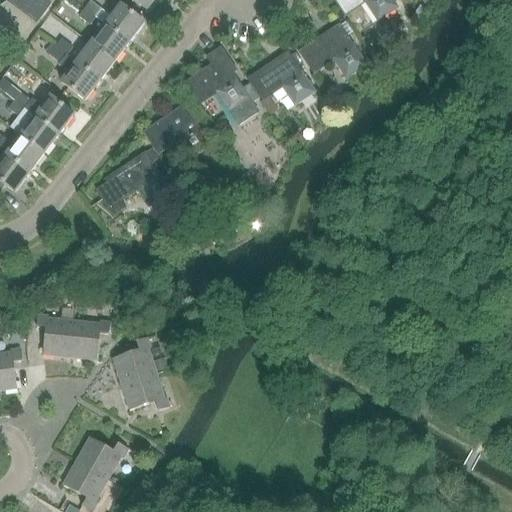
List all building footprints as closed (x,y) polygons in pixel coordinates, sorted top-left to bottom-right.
[(9,0),(6,4),(16,11),(24,0),(9,0)] [(39,0),(24,0),(16,11),(26,19),(39,0)] [(50,6),(42,0),(39,0),(26,19),(35,25),(50,6)] [(154,0),(128,0),(145,12),(154,0)] [(332,0),(345,19),(348,16),(353,24),(366,15),(361,8),(365,5),(377,23),(397,10),(390,0),(332,0)] [(103,26),(128,44),(142,25),(118,7),(110,17),(90,2),(83,11),(95,20),(103,26)] [(95,20),(83,11),(78,18),(90,26),(95,20)] [(113,64),(128,44),(103,26),(89,45),(113,64)] [(346,81),(366,67),(339,27),(299,54),(314,76),(333,63),(346,81)] [(56,47),(54,49),(65,58),(67,56),(73,48),(62,40),(56,47)] [(89,45),(76,62),(74,64),(98,83),(113,64),(89,45)] [(65,58),(54,49),(50,56),(60,64),(58,66),(68,73),(60,83),(84,102),(98,83),(74,64),(76,62),(67,56),(65,58)] [(208,70),(182,87),(196,108),(217,94),(229,113),(239,127),(258,114),(252,105),(259,100),(250,86),(243,91),(232,75),(236,72),(221,50),(207,59),(215,71),(211,74),(208,70)] [(288,55),(249,81),(263,103),(262,103),(270,115),(278,110),(270,98),(283,89),(295,108),(315,95),(298,69),(303,65),(296,55),(291,59),(288,55)] [(0,84),(0,83),(0,90),(14,102),(15,101),(21,94),(3,80),(0,84)] [(21,94),(15,101),(35,117),(34,118),(58,137),(74,116),(51,98),(43,108),(33,100),(32,102),(21,94)] [(14,102),(9,109),(19,117),(29,125),(20,136),(19,138),(43,156),(58,137),(34,118),(35,117),(15,101),(14,102)] [(191,161),(211,148),(184,108),(144,134),(158,156),(178,142),(191,161)] [(0,153),(4,157),(29,175),(43,156),(19,138),(13,145),(4,139),(2,140),(0,138),(0,153)] [(0,153),(0,183),(14,194),(29,175),(4,157),(0,153)] [(154,219),(177,203),(145,155),(106,180),(108,184),(96,192),(113,217),(125,209),(120,203),(140,190),(151,207),(148,210),(154,219)] [(199,240),(198,245),(201,250),(209,245),(205,237),(199,240)] [(43,356),(70,359),(73,323),(48,320),(48,317),(38,316),(37,328),(51,330),(50,336),(45,336),(43,356)] [(100,325),(73,323),(70,359),(97,362),(99,341),(94,341),(95,335),(109,336),(110,324),(100,323),(100,325)] [(113,360),(122,386),(156,374),(148,349),(151,349),(148,339),(136,343),(140,356),(134,358),(133,353),(113,360)] [(11,354),(0,355),(0,392),(17,390),(14,370),(10,370),(10,364),(23,362),(21,350),(11,352),(11,354)] [(164,399),(156,374),(122,386),(130,412),(149,405),(148,401),(154,399),(158,412),(170,408),(167,399),(164,399)] [(77,463),(108,481),(121,458),(124,459),(129,450),(118,444),(111,457),(106,453),(108,449),(90,439),(77,463)] [(82,508),(89,511),(107,511),(108,511),(95,504),(108,481),(77,463),(63,487),(81,497),(83,493),(89,496),(82,508)]
